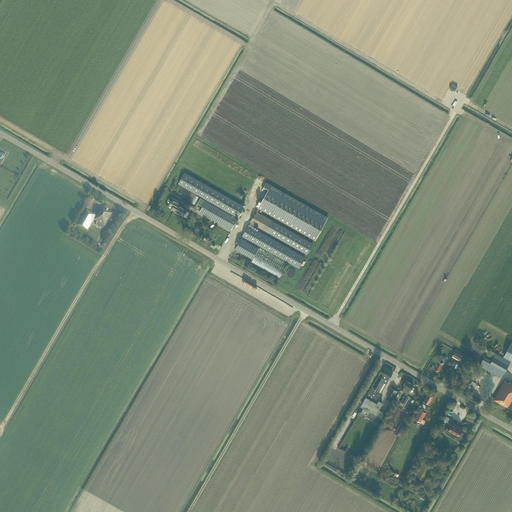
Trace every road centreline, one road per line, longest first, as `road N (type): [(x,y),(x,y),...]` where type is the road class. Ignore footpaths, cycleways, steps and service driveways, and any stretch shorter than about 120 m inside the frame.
road 1 (unclassified): [(511,429),(0,132)]
road 2 (unknown): [(131,208),(4,423)]
road 3 (track): [(189,511),(306,310)]
